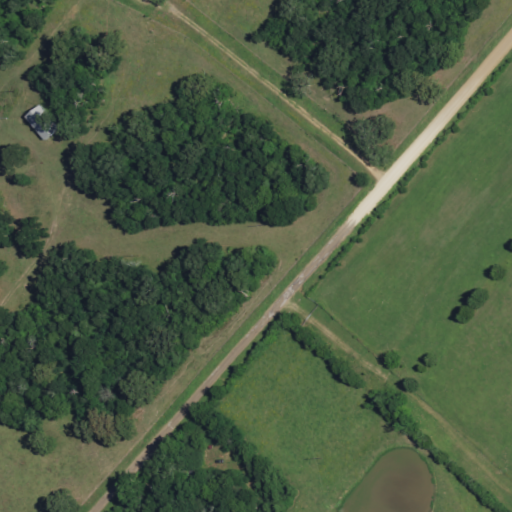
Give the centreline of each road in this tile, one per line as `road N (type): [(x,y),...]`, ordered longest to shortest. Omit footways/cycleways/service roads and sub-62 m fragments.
road 1 (residential): [(100,511),(511,44)]
road 2 (residential): [(379,199),(138,21)]
